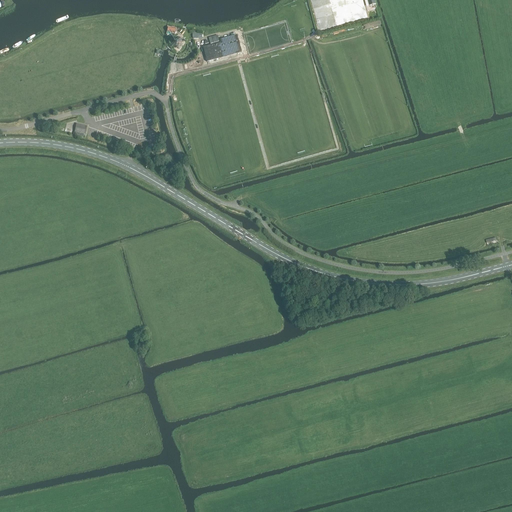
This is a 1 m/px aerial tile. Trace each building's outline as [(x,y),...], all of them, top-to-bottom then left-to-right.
[(175,27),(171,26),(171,28),(168,28),(167,36),(170,37),(171,33),(174,34),(175,27)] [(220,40),(221,43),(203,48),(207,62),(242,53),(239,41),(237,35),(220,40)] [(209,38),(210,44),(219,42),(218,36),(209,38)] [(179,49),(183,43),(177,39),(173,45),(179,49)] [(85,134),(87,127),(76,124),(75,132),(76,132),(84,134),(85,134)]
